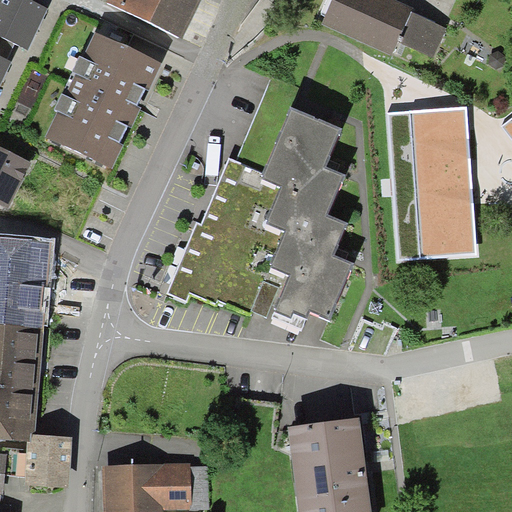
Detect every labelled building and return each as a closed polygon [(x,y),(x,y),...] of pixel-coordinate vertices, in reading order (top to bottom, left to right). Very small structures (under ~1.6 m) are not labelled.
[(49,10),(25,0),(0,0),(0,39),(29,53),(41,27),(49,10)] [(192,20),(201,0),(108,0),(107,3),(182,39),(192,20)] [(414,11),(389,0),(336,0),(325,26),(393,56),(399,42),(435,58),(447,30),(412,15),(414,11)] [(96,38),(85,62),(80,60),(54,114),(58,116),(46,142),(111,173),(161,69),(96,38)] [(11,64),(0,58),(0,87),(4,80),(11,64)] [(401,256),(474,251),(464,111),(391,117),(401,256)] [(341,133),(292,112),(265,173),(262,180),(280,188),(265,223),(285,232),(251,311),(272,320),(275,314),(291,322),(294,316),(307,321),(310,314),(328,321),(351,268),(333,260),(335,255),(347,226),(328,218),(345,178),(325,170),(327,166),(341,133)] [(31,165),(0,148),(0,205),(8,209),(19,188),(31,165)] [(265,173),(227,158),(200,225),(195,223),(165,298),(186,306),(190,297),(220,309),(222,305),(248,317),(251,311),(285,232),(265,223),(280,188),(262,180),(265,173)] [(0,441),(29,444),(30,438),(33,438),(48,246),(0,242),(0,441)] [(360,422),(291,432),(302,511),(373,511),(367,466),(360,422)] [(33,438),(30,438),(29,444),(27,487),(69,489),(72,441),(50,439),(33,438)] [(190,466),(102,470),(104,511),(164,511),(190,510),(190,511),(210,511),(209,468),(190,469),(190,466)]
